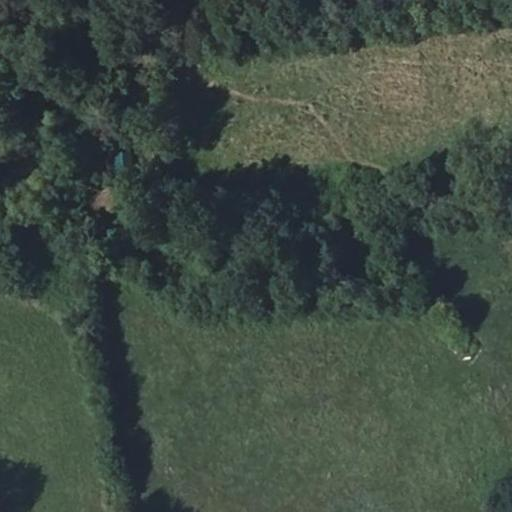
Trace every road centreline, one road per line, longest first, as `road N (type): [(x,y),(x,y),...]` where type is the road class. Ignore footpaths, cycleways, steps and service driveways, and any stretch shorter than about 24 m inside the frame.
road 1 (track): [(511,238),(424,254),(220,262),(119,239),(0,167)]
road 2 (track): [(511,16),(285,39),(0,54)]
